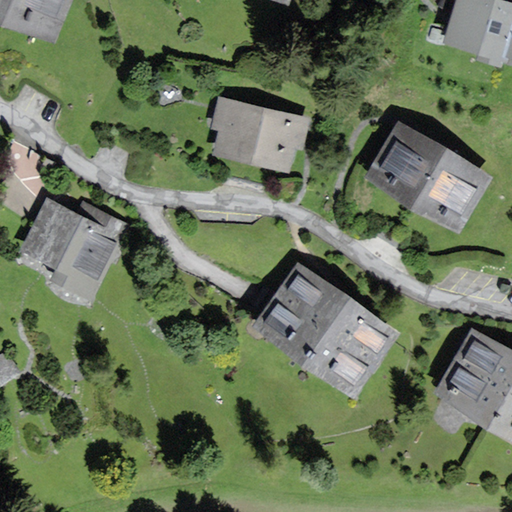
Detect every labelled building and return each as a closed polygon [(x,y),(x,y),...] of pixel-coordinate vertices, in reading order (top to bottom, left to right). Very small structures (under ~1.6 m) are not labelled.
[(0,0),(0,16),(55,43),(75,0),(0,0)] [(459,0),(448,40),(502,56),(504,51),(511,52),(511,5),(494,0),(459,0)] [(224,94),(210,150),(292,170),(306,114),(224,94)] [(403,117),(367,177),(460,232),(496,173),(403,117)] [(79,217),(48,202),(24,250),(60,268),(52,284),(88,301),(124,227),(84,207),(79,217)] [(303,259),(256,323),(359,397),(405,332),(303,259)] [(511,355),(474,333),(438,396),(511,438),(511,355)]
